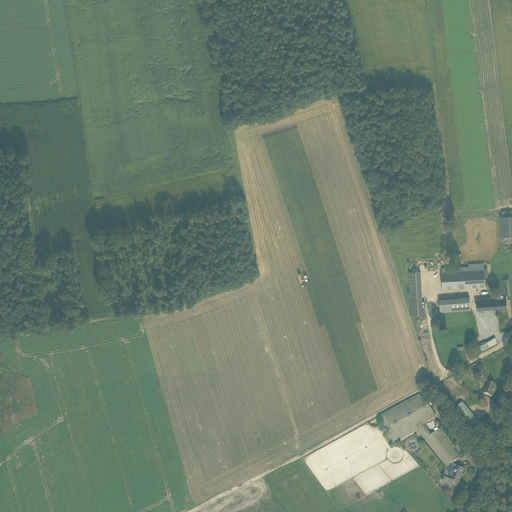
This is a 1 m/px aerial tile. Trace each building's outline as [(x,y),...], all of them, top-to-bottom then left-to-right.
[(511,215),(502,216),(500,216),(501,235),(502,240),(511,239),(511,215)] [(484,267),(484,263),(468,264),(468,266),(441,268),(441,271),(442,289),(485,286),(484,278),(488,277),(487,267),(484,267)] [(420,271),(408,272),(410,302),(411,315),(425,314),(425,301),(422,301),(420,271)] [(497,297),(476,299),(477,310),(507,308),(506,298),(503,299),(503,296),(502,295),(498,295),(497,296),(497,297)] [(470,310),(469,297),(439,299),(440,312),(470,310)] [(478,346),(481,351),(497,343),(494,338),(478,346)] [(467,370),(470,377),(476,374),(472,367),(467,370)] [(484,389),(482,393),(488,395),(492,397),(494,394),(493,393),(496,386),(491,384),(488,383),(485,389),(484,389)] [(453,448),(455,446),(441,428),(431,435),(423,425),(437,417),(421,397),(380,420),(394,444),(417,431),(447,468),(460,457),(453,448)] [(453,412),(468,430),(471,434),(481,426),(462,404),(453,412)] [(459,481),(464,470),(455,466),(454,466),(456,467),(453,476),(451,475),(450,477),(447,476),(445,481),(453,484),(454,485),(454,486),(458,488),(460,481),(459,481)]
